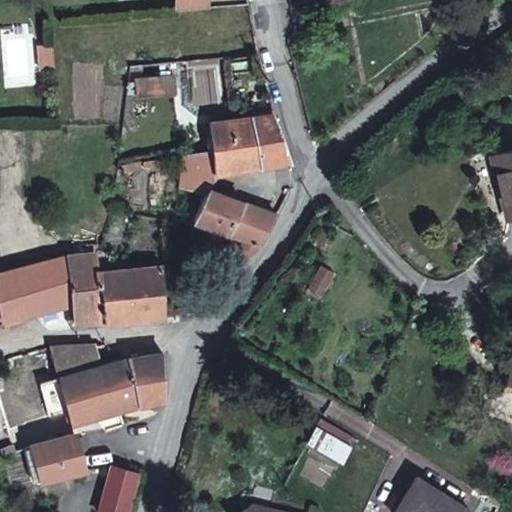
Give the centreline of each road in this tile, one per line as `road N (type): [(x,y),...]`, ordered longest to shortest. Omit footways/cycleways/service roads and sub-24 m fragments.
road 1 (unclassified): [(150,511),(198,345),(297,223),(317,171)]
road 2 (unknown): [(334,409),(254,361),(178,339),(109,333),(0,354)]
road 3 (unclassified): [(317,171),(472,36),(511,13)]
road 4 (residential): [(317,171),(287,103),(269,0)]
